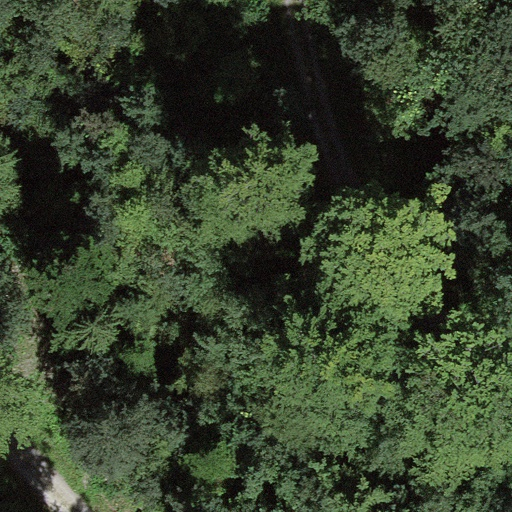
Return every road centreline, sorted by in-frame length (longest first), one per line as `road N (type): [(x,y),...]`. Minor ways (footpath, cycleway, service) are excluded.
road 1 (track): [(302,0),(313,66),(388,259),(511,434)]
road 2 (track): [(119,511),(0,397)]
